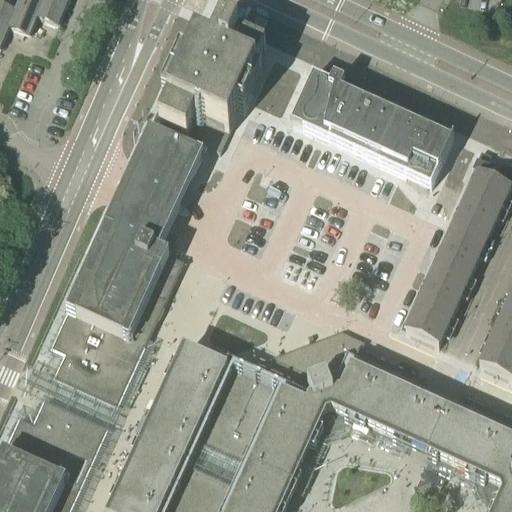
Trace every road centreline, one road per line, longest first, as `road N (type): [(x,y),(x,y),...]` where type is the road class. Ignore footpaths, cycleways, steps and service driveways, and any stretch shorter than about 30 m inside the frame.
road 1 (unclassified): [(79,173),(210,228),(209,256),(253,286),(511,404)]
road 2 (tertiary): [(79,173),(154,0)]
road 3 (tertiary): [(19,324),(79,173)]
road 4 (residential): [(22,152),(86,3)]
road 5 (tertiary): [(265,0),(405,64)]
